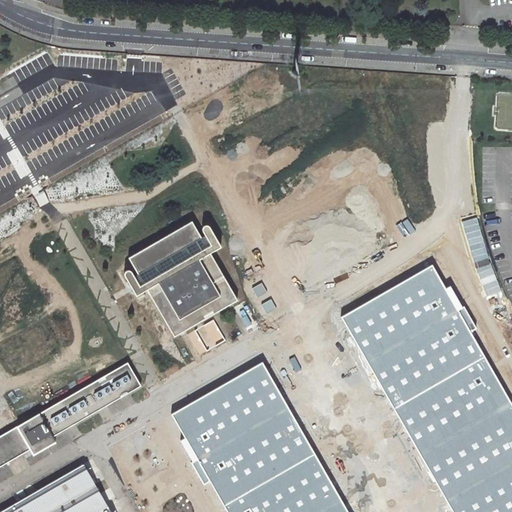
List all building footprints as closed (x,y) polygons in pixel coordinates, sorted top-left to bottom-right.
[(189,218),(125,254),(134,271),(132,273),(129,267),(128,266),(126,265),(125,265),(123,266),(121,268),(121,269),(121,271),(126,280),(125,281),(132,293),(140,289),(139,287),(143,286),(170,334),(235,298),(207,250),(211,248),(219,244),(212,233),(206,223),(205,222),(204,221),(201,221),(199,222),(198,224),(198,226),(198,227),(201,233),(199,235),(189,218)] [(126,365),(38,415),(17,427),(32,453),(53,441),(50,437),(139,387),(126,365)] [(15,428),(0,436),(0,464),(27,449),(15,428)] [(141,442),(148,454),(165,444),(158,432),(141,442)] [(120,470),(143,511),(174,511),(196,500),(165,444),(148,454),(141,442),(129,449),(136,461),(120,470)] [(113,458),(120,470),(136,461),(129,449),(113,458)] [(104,511),(79,466),(0,511),(104,511)]
